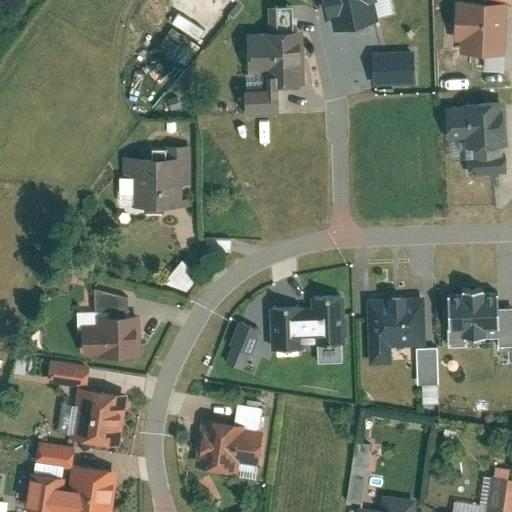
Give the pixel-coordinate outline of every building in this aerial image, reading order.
[(380,18),(376,0),(328,0),(335,28),(380,18)] [(510,0),(455,0),(454,39),(461,39),(460,51),(507,53),(510,0)] [(169,24),(196,37),(200,28),(173,16),(169,24)] [(305,29),(248,31),(249,72),(265,71),(266,85),(307,84),(305,29)] [(169,57),(184,43),(172,30),(157,43),(169,57)] [(416,48),(374,49),(375,83),(417,81),(416,48)] [(463,104),(448,105),(450,136),(467,135),(470,171),(510,169),(509,144),(511,144),(509,98),(463,102),(463,104)] [(168,155),(125,155),(125,175),(133,175),(133,205),(184,205),(184,183),(193,183),(193,143),(168,143),(168,155)] [(163,278),(181,292),(196,273),(178,258),(163,278)] [(461,335),(493,334),(493,344),(511,343),(511,304),(498,305),(498,285),(438,287),(440,342),(462,341),(461,335)] [(425,292),(368,295),(371,361),(392,360),(392,345),(427,343),(425,292)] [(343,358),(341,293),(313,294),(316,359),(343,358)] [(273,304),(275,353),(297,352),(297,337),(315,336),(313,302),(273,304)] [(144,354),(142,312),(99,313),(99,322),(84,322),(85,353),(98,353),(99,355),(144,354)] [(227,362),(243,322),(236,319),(220,359),(227,362)] [(228,363),(240,368),(258,328),(245,322),(228,363)] [(130,391),(79,383),(71,436),(122,444),(130,391)] [(237,420),(201,415),(194,466),(237,471),(238,458),(257,461),(261,426),(237,423),(237,420)] [(61,511),(112,511),(118,468),(74,462),(76,443),(40,438),(35,470),(31,469),(25,507),(61,511)] [(359,501),(369,442),(353,439),(343,499),(359,501)] [(497,511),(511,511),(511,477),(493,474),(488,511),(497,511)] [(378,508),(358,505),(357,511),(413,511),(416,494),(381,488),(378,508)]
